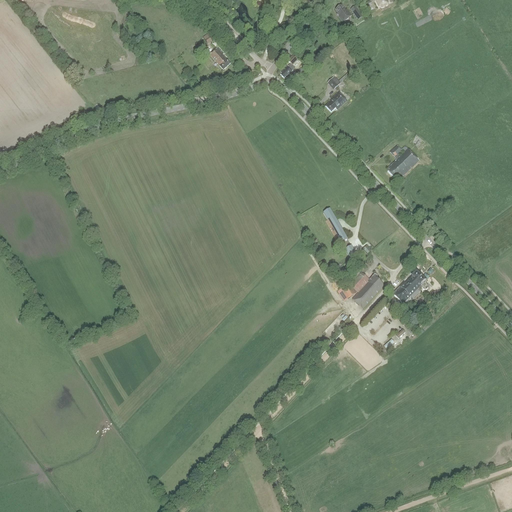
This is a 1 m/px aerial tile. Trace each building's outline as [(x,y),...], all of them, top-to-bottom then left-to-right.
[(375,0),(379,7),(382,9),(388,6),(388,3),(386,0),(375,0)] [(342,23),(351,16),(346,10),(345,11),(342,6),(335,10),(337,14),(336,14),(342,23)] [(363,17),(356,7),(351,10),(358,21),(363,17)] [(212,36),(206,39),(209,44),(215,40),(212,36)] [(224,54),(218,48),(209,55),(223,70),(230,64),(223,55),(224,54)] [(281,73),(282,74),(281,75),(284,79),(285,78),(286,79),(293,72),(292,71),(295,69),(292,65),(297,61),(293,57),(288,62),(291,64),(288,67),(288,66),(281,73)] [(334,77),(327,83),(334,90),(341,84),(334,77)] [(329,102),(329,103),(325,107),(331,113),(335,109),(337,111),(347,101),(338,92),(333,97),(333,98),(329,102)] [(389,170),(387,172),(396,181),(400,176),(403,177),(419,162),(407,149),(398,158),(397,157),(403,152),(397,146),(390,153),(396,160),(393,163),(393,164),(388,169),(389,170)] [(328,219),(331,224),(335,231),(339,237),(338,237),(338,238),(341,244),(342,243),(341,242),(347,239),(347,240),(348,240),(341,228),(337,221),(330,209),(330,211),(324,214),(324,213),(323,213),(328,220),(328,219)] [(345,250),(350,258),(356,254),(351,246),(352,247),(346,251),(345,249),(345,250)] [(342,291),(341,290),(338,292),(344,302),(356,294),(353,289),(352,289),(351,287),(352,286),(358,293),(352,300),(363,310),(384,286),(377,279),(378,278),(377,278),(377,277),(375,275),(374,275),(369,280),(361,273),(350,285),(342,291)] [(425,280),(424,280),(420,277),(416,273),(401,289),(399,287),(392,294),(404,306),(411,299),(412,300),(420,292),(420,291),(422,289),(423,290),(426,290),(428,289),(428,286),(427,285),(427,283),(428,283),(425,280)] [(408,326),(405,329),(410,335),(414,332),(408,326)] [(385,341),(391,334),(389,332),(383,339),(385,341)]
